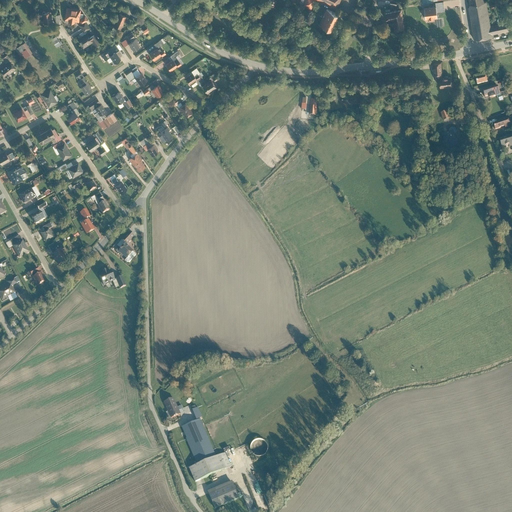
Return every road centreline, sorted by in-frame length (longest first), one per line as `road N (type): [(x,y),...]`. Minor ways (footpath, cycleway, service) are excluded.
road 1 (residential): [(142,200),(151,404),(201,511)]
road 2 (residential): [(214,110),(135,60),(98,84),(60,26)]
road 3 (residential): [(0,143),(54,113),(127,215)]
road 4 (residential): [(477,111),(470,124),(506,260)]
road 5 (residential): [(59,290),(0,184)]
